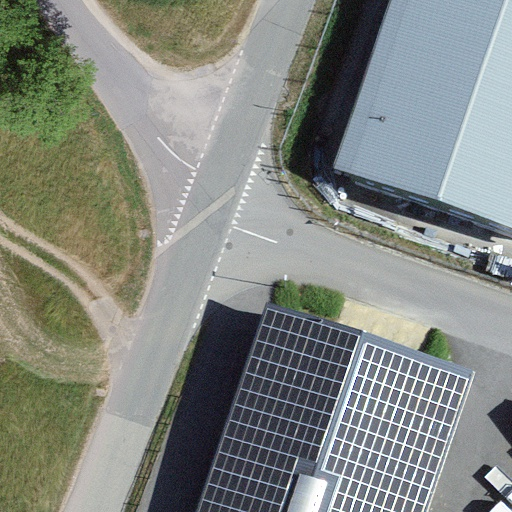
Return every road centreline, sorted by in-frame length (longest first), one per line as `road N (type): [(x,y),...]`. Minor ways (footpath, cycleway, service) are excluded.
road 1 (unclassified): [(209,226),(511,346)]
road 2 (tertiary): [(86,511),(209,226)]
road 3 (residential): [(60,0),(209,226)]
road 4 (tertiary): [(209,226),(294,0)]
